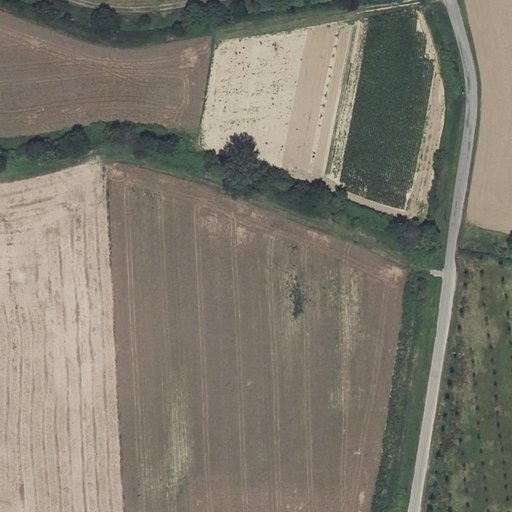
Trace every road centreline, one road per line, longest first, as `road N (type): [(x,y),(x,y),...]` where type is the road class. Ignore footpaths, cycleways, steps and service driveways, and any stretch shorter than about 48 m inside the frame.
road 1 (unclassified): [(414,511),(470,115),(471,81),(451,0)]
road 2 (track): [(448,275),(222,182),(142,162),(107,156),(0,175)]
road 3 (track): [(425,0),(214,31)]
road 4 (track): [(204,0),(120,10),(73,0)]
